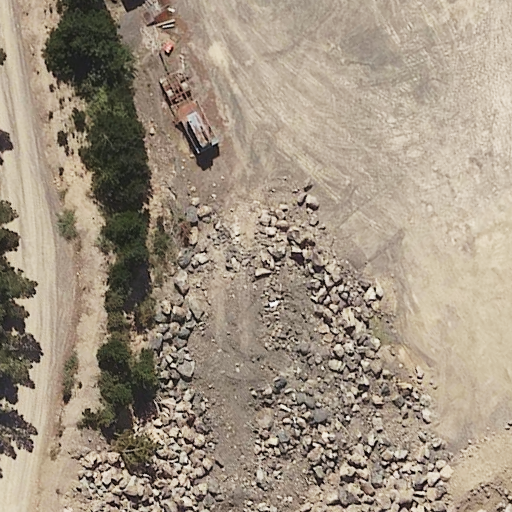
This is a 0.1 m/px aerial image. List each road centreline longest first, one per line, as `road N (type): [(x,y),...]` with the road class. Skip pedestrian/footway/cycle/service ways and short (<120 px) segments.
road 1 (track): [(4,511),(21,410),(30,264),(0,35)]
road 2 (track): [(226,0),(252,51),(309,111),(381,157)]
